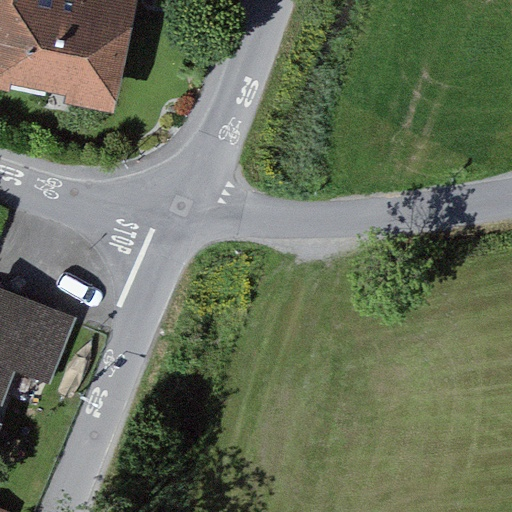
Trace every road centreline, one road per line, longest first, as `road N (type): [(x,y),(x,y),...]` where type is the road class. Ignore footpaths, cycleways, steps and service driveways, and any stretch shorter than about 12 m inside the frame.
road 1 (residential): [(75,511),(194,215)]
road 2 (residential): [(194,215),(370,218),(511,197)]
road 3 (residential): [(194,215),(285,0)]
road 4 (residential): [(0,172),(152,213),(194,215)]
